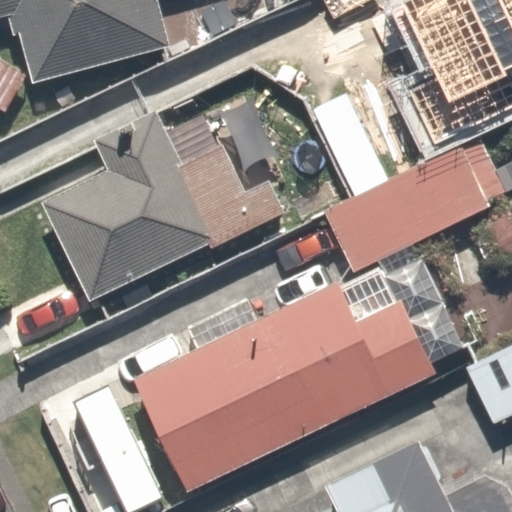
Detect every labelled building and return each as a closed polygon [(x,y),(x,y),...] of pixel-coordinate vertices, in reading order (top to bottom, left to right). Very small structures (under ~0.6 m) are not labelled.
[(180,47),(166,0),(0,0),(0,18),(16,15),(21,36),(28,34),(40,83),(180,47)] [(272,12),(185,52),(217,117),(341,61),(316,8),(279,25),(272,12)] [(0,105),(12,112),(33,74),(0,55),(0,105)] [(219,249),(294,212),(278,178),(254,191),(230,144),(225,146),(211,118),(178,134),(164,108),(102,139),(117,168),(50,202),(98,302),(216,243),(219,249)] [(511,187),(486,133),(331,209),(362,270),(499,205),(496,199),(511,191),(511,187)] [(511,215),(495,223),(490,228),(487,237),(486,246),(492,258),(506,263),(511,262),(511,215)] [(197,491),(447,372),(428,332),(440,325),(431,305),(416,311),(409,297),(366,318),(347,281),(266,319),(255,297),(193,326),(204,349),(142,377),(197,491)] [(511,347),(472,367),(500,424),(511,418),(511,347)] [(456,493),(431,440),(334,485),(343,503),(324,511),(511,511),(511,485),(491,475),(456,493)]
